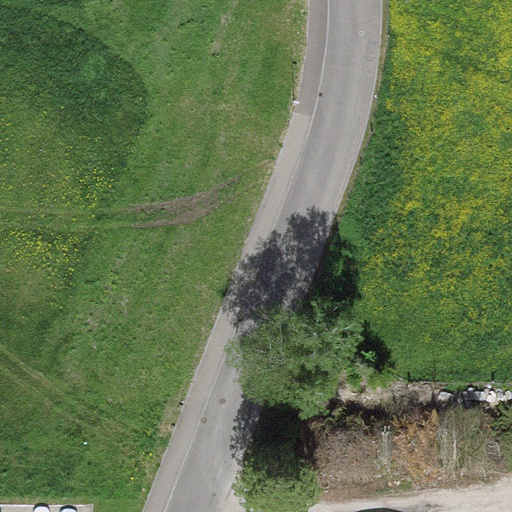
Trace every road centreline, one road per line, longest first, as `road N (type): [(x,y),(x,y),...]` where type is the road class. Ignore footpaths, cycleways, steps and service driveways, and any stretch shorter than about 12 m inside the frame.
road 1 (residential): [(354,0),(328,163),(185,511)]
road 2 (unknown): [(213,446),(511,473)]
